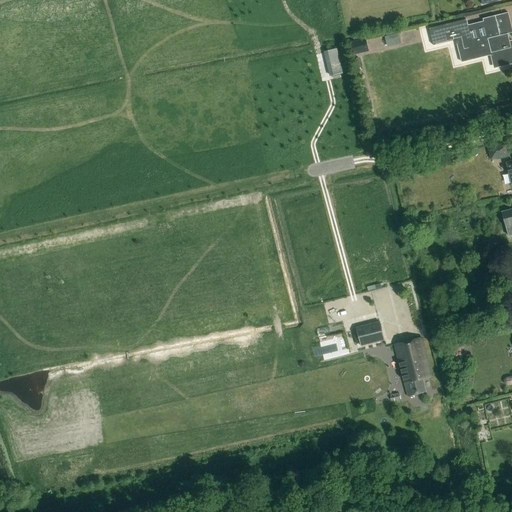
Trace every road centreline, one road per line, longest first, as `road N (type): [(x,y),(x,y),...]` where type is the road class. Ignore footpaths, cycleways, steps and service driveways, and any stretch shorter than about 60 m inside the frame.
road 1 (unknown): [(26,511),(342,437),(443,511)]
road 2 (track): [(386,162),(346,154),(62,210)]
road 3 (track): [(511,132),(386,162),(398,239)]
